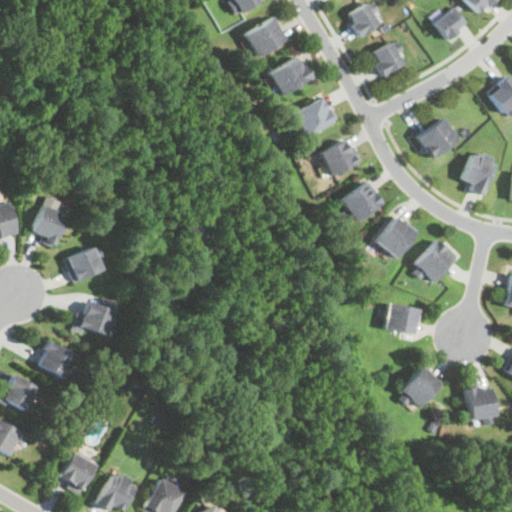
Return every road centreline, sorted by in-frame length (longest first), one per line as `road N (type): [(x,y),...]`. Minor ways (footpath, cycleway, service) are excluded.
road 1 (residential): [(511,232),(452,218),(401,176),(299,0)]
road 2 (residential): [(367,117),(447,77),(511,19)]
